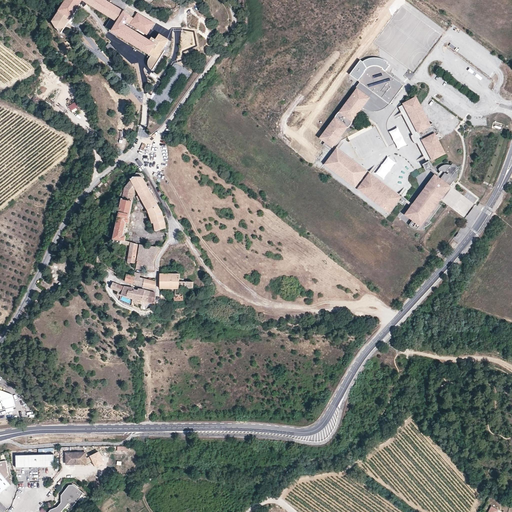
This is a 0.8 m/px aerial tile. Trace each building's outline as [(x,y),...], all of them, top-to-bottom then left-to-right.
[(61,34),(62,33),(82,1),(113,20),(113,21),(110,20),(105,28),(126,40),(151,56),(148,61),(147,62),(147,64),(148,66),(149,67),(150,69),(152,71),(165,51),(163,50),(169,40),(159,35),(156,40),(152,38),(150,41),(136,32),(138,29),(147,35),(154,24),(138,13),(135,18),(106,1),(106,0),(66,0),(53,22),(55,25),(59,33),(61,34)] [(109,44),(105,48),(111,53),(114,49),(109,44)] [(360,60),(350,75),(362,84),(390,104),(404,85),(385,71),(390,65),(387,63),(388,62),(386,61),(385,60),(383,59),(381,59),(379,58),(377,58),(375,58),(373,58),(371,58),(369,59),(367,60),(364,61),(363,62),(360,60)] [(362,84),(357,90),(368,98),(363,107),(365,108),(367,109),(370,110),(373,111),(376,111),(379,110),(382,109),(385,108),(387,106),(390,104),(362,84)] [(335,120),(321,138),(332,146),(346,128),(347,129),(350,125),(353,121),(352,120),(363,107),(368,98),(357,90),(341,112),(340,111),(336,115),(334,119),(335,120)] [(417,97),(399,107),(413,135),(414,135),(419,143),(418,144),(427,162),(444,153),(435,136),(439,134),(438,132),(437,130),(436,128),(435,125),(433,123),(430,125),(417,97)] [(72,113),(79,108),(75,102),(68,107),(72,113)] [(394,116),(397,125),(404,122),(401,114),(394,116)] [(330,151),(297,126),(286,140),(319,165),(330,151)] [(398,128),(390,132),(398,150),(407,146),(398,128)] [(366,172),(337,150),(326,164),(355,186),(359,180),(361,181),(363,178),(362,177),(366,172)] [(390,171),(396,163),(388,157),(382,165),(390,171)] [(440,172),(436,177),(435,176),(406,215),(413,220),(409,225),(414,229),(418,230),(422,230),(425,230),(424,228),(430,224),(432,222),(430,221),(441,205),(437,203),(454,181),(456,182),(456,181),(457,179),(458,176),(457,172),(457,170),(459,169),(457,166),(453,163),(451,165),(448,165),(445,165),(442,166),(438,169),(440,172)] [(395,193),(370,175),(359,189),(383,207),(384,206),(390,210),(399,199),(394,195),(395,193)] [(155,231),(166,228),(163,213),(157,201),(144,180),(142,176),(135,177),(134,177),(131,180),(136,190),(137,191),(147,210),(152,223),(154,223),(155,231)] [(121,241),(125,241),(126,237),(123,236),(126,223),(129,223),(130,219),(129,218),(135,191),(136,190),(131,180),(125,189),(122,198),(122,199),(113,240),(114,240),(121,241)] [(134,263),(135,264),(138,244),(130,242),(130,246),(127,262),(129,262),(134,263)] [(137,260),(137,264),(154,267),(154,264),(154,262),(157,254),(162,247),(139,244),(137,260)] [(135,272),(134,276),(135,276),(134,284),(143,286),(144,279),(140,277),(141,274),(135,272)] [(184,300),(183,289),(193,288),(193,282),(179,282),(179,274),(160,273),(160,289),(163,289),(164,295),(174,295),(174,300),(184,300)] [(127,274),(125,281),(134,284),(135,276),(134,276),(127,274)] [(144,279),(143,286),(156,289),(156,279),(154,279),(153,281),(144,279)] [(117,295),(121,296),(122,295),(124,286),(113,282),(111,289),(118,292),(117,295)] [(133,298),(134,288),(128,287),(126,296),(133,298)] [(143,301),(145,290),(134,288),(133,298),(143,301)] [(0,410),(13,407),(10,395),(0,391),(0,410)] [(85,459),(85,453),(66,453),(66,465),(82,464),(83,465),(85,464),(92,461),(90,456),(85,459)] [(53,455),(15,456),(15,469),(53,467),(53,455)] [(0,493),(9,486),(4,479),(2,477),(8,476),(6,468),(4,469),(3,465),(5,465),(4,461),(0,461),(0,493)] [(60,511),(68,504),(72,507),(83,494),(73,485),(68,485),(61,494),(61,503),(57,508),(49,510),(47,511),(60,511)]
